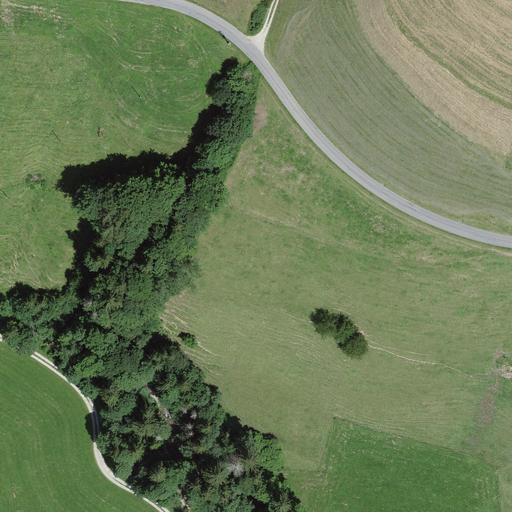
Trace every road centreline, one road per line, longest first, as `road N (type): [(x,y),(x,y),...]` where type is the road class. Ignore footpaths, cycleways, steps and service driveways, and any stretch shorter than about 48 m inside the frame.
road 1 (unclassified): [(511,242),(457,229),(390,198),(333,154),(244,43),(203,15),(156,0)]
road 2 (track): [(0,338),(75,382),(94,452),(168,511)]
